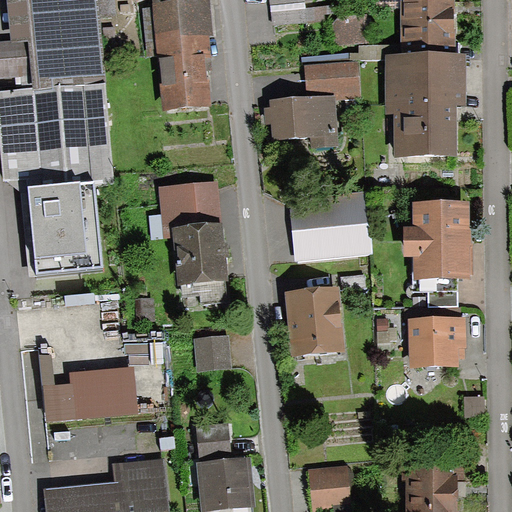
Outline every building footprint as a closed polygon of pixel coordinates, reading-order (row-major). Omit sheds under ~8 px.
[(6,0),(10,41),(11,44),(29,42),(32,73),(34,88),(0,90),(0,149),(3,180),(50,176),(51,184),(113,178),(97,13),(117,12),(115,0),(6,0)] [(201,0),(154,0),(164,106),(208,102),(205,70),(212,69),(209,34),(214,34),(211,0),(203,0),(201,0)] [(314,0),(269,0),(272,27),(326,22),(326,16),(338,15),(338,5),(315,7),(314,0)] [(457,48),(456,0),(399,0),(400,49),(457,48)] [(342,15),(334,25),(336,45),(372,43),(370,13),(342,15)] [(0,76),(32,73),(29,42),(11,44),(10,41),(0,42),(0,76)] [(359,53),(351,52),(351,59),(388,60),(388,56),(391,56),(391,45),(359,45),(359,53)] [(388,60),(387,115),(395,115),(395,157),(455,157),(455,103),(465,104),(466,57),(391,56),(388,56),(388,60)] [(306,66),(308,97),(336,96),(337,101),(361,99),(359,63),(306,66)] [(308,97),(269,99),(271,141),(309,139),(310,148),(339,147),(337,101),(336,96),(308,97)] [(51,184),(28,186),(36,276),(102,267),(94,180),(51,184)] [(174,229),(223,224),(218,181),(159,187),(162,214),(149,216),(152,241),(175,239),(174,229)] [(362,196),(292,204),(298,259),(369,251),(362,196)] [(470,202),(413,203),(414,225),(404,225),(404,257),(414,257),(415,292),(430,292),(459,292),(459,280),(471,280),(470,202)] [(223,224),(174,229),(175,239),(179,286),(182,286),(225,281),(229,281),(223,224)] [(365,276),(342,278),(344,292),(366,290),(365,276)] [(225,281),(182,286),(184,296),(199,295),(200,306),(227,303),(225,281)] [(337,288),(286,294),(293,354),(345,348),(337,288)] [(459,292),(430,292),(430,306),(459,306),(459,292)] [(466,318),(410,320),(411,368),(464,367),(464,347),(467,347),(466,318)] [(388,319),(378,320),(379,344),(390,343),(390,339),(397,339),(396,328),(388,329),(388,319)] [(228,337),(195,340),(198,373),(230,371),(228,337)] [(54,386),(51,356),(42,357),(47,421),(137,413),(133,368),(71,374),(72,385),(54,386)] [(484,397),(465,398),(466,416),(484,416),(484,397)] [(229,425),(198,427),(201,464),(232,461),(229,425)] [(467,457),(405,458),(405,511),(458,511),(458,482),(467,482),(467,457)] [(201,464),(198,464),(202,511),(206,510),(206,511),(251,511),(251,505),(255,505),(250,459),(232,461),(201,464)] [(117,489),(48,494),(49,511),(166,511),(163,464),(116,467),(117,489)] [(351,467),(309,470),(312,511),(324,511),(355,509),(351,467)]
